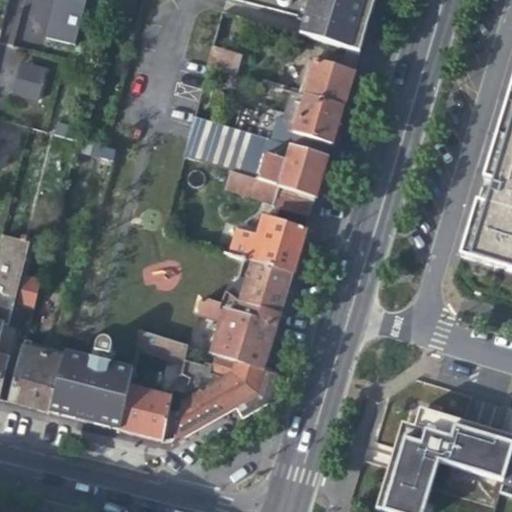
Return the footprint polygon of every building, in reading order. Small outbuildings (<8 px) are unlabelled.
[(85,0),(55,0),(47,33),(76,39),(85,0)] [(308,0),(299,36),(346,51),(359,55),(370,15),(318,0),(308,0)] [(318,0),(370,15),(374,0),(318,0)] [(212,49),(207,67),(229,74),(234,55),(212,49)] [(346,51),(341,71),(352,75),(359,55),(346,51)] [(20,56),(11,92),(36,99),(46,63),(20,56)] [(314,62),(308,84),(305,97),(343,108),(352,75),(341,71),(314,62)] [(302,83),(298,95),(305,97),(308,84),(302,83)] [(291,93),(276,143),(328,158),(343,108),(305,97),(298,95),(291,93)] [(511,96),(508,95),(482,181),(491,183),(484,206),(476,203),(459,258),(511,273),(511,96)] [(184,158),(231,173),(279,189),(315,200),(328,158),(276,143),(194,119),(190,137),(184,158)] [(225,191),(273,207),(279,189),(231,173),(225,191)] [(491,183),(482,181),(479,192),(476,203),(484,206),(491,183)] [(315,200),(279,189),(273,207),(310,218),(315,200)] [(227,256),(243,261),(292,277),(306,231),(269,219),(268,221),(263,219),(258,237),(236,230),(227,256)] [(0,381),(6,361),(0,359),(0,336),(3,327),(5,327),(6,321),(1,320),(23,235),(2,230),(0,238),(0,381)] [(239,304),(280,317),(292,277),(243,261),(238,279),(246,282),(239,304)] [(31,310),(39,281),(25,277),(17,306),(31,310)] [(223,294),(239,304),(246,282),(238,279),(232,283),(229,282),(223,294)] [(221,324),(211,356),(264,372),(277,330),(235,317),(217,312),(219,304),(201,298),(195,316),(221,324)] [(277,330),(280,317),(239,304),(235,317),(277,330)] [(135,349),(182,367),(187,349),(139,331),(135,349)] [(95,341),(92,352),(107,355),(110,346),(106,340),(100,339),(95,341)] [(23,343),(7,403),(45,413),(59,360),(27,352),(29,345),(23,343)] [(257,395),(264,372),(211,356),(187,349),(182,367),(179,377),(188,380),(183,403),(178,440),(257,395)] [(62,352),(59,360),(45,413),(117,430),(127,386),(130,370),(104,363),(90,360),(62,352)] [(104,363),(107,355),(92,352),(90,360),(104,363)] [(171,398),(127,386),(117,430),(167,442),(171,398)] [(511,441),(419,413),(414,430),(405,428),(398,453),(406,456),(400,474),(392,471),(379,511),(424,511),(439,464),(503,483),(499,495),(511,498),(511,441)] [(104,443),(77,436),(75,445),(100,453),(104,443)] [(406,456),(398,453),(395,461),(392,471),(400,474),(406,456)]
